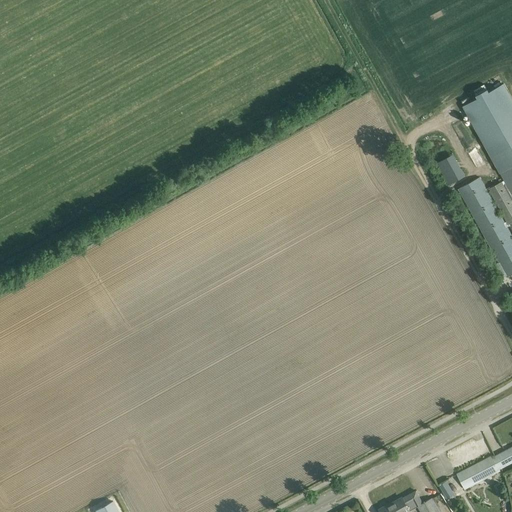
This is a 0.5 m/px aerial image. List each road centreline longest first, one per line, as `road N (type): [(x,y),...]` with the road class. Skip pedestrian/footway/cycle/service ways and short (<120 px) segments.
road 1 (track): [(490,296),(324,0)]
road 2 (tertiary): [(305,511),(511,403)]
